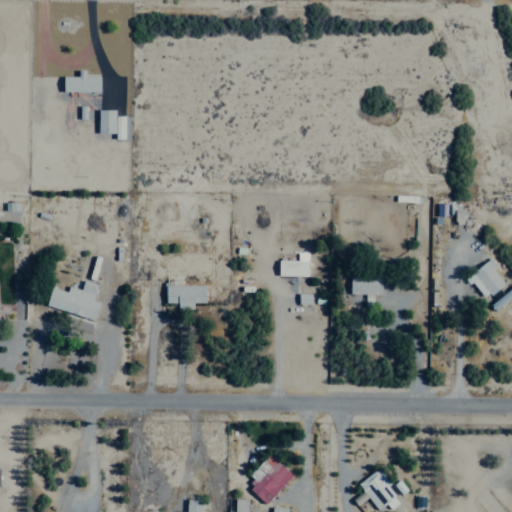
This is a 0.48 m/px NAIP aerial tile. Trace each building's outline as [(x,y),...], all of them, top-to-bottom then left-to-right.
[(98,76),(83,75),(83,70),(76,70),(76,76),(62,75),(61,91),(98,91),(98,76)] [(96,132),(113,132),(113,138),(122,138),(122,115),(113,115),(113,109),(96,109),(96,132)] [(306,276),(306,253),(297,253),(297,260),(277,260),(277,275),(306,276)] [(494,265),(489,258),(466,274),(483,298),(503,284),(491,267),(494,265)] [(348,293),(380,294),(380,275),(348,275),(348,293)] [(44,304),(92,319),(97,302),(90,299),(95,284),(82,279),(78,289),(66,285),(64,291),(50,286),(44,304)] [(204,284),(164,284),(164,302),(176,302),(177,308),(192,308),(192,302),(204,302),(204,284)] [(264,504),(291,475),(268,453),(246,476),(253,482),(247,488),(264,504)] [(375,510),(385,503),(389,509),(399,502),(376,468),(356,482),(375,510)] [(199,511),(200,499),(185,499),(184,511),(180,511),(176,511),(199,511)] [(246,511),(246,499),(233,499),(233,511),(226,511),(246,511)]
